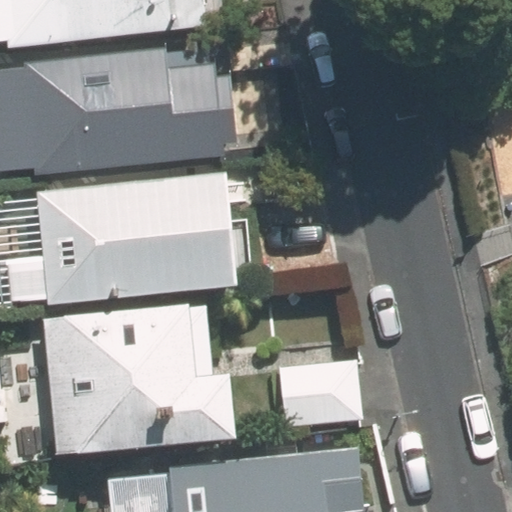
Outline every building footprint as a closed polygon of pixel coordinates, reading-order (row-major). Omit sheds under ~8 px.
[(11,42),(204,24),(201,0),(0,0),(0,31),(10,31),(11,42)] [(166,63),(164,39),(25,54),(0,57),(0,156),(36,152),(38,175),(226,154),(216,58),(166,63)] [(47,305),(235,285),(222,166),(34,188),(41,243),(4,248),(8,291),(45,286),(47,305)] [(199,299),(58,311),(63,369),(49,370),(57,453),(239,437),(233,370),(206,373),(199,299)] [(276,364),(280,423),(361,417),(356,358),(276,364)] [(344,511),(345,511),(362,510),(354,444),(169,463),(173,511),(344,511)]
